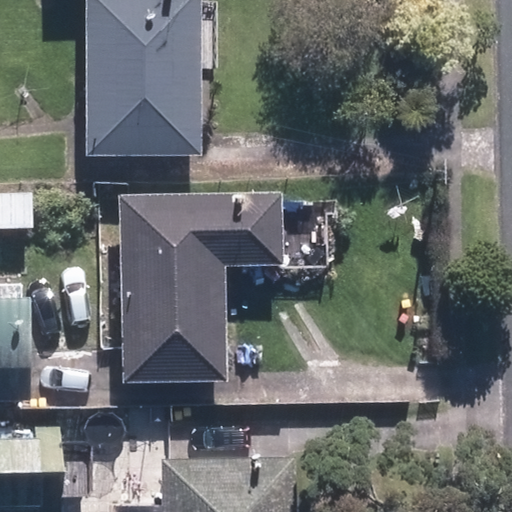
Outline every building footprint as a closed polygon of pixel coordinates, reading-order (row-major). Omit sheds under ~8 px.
[(206,0),(97,0),(98,147),(208,146),(206,0)] [(40,188),(0,187),(0,223),(40,224),(40,188)] [(286,189),(131,192),(135,374),(232,372),(230,256),(287,255),(286,189)] [(0,291),(0,390),(35,392),(38,292),(0,291)] [(0,427),(0,502),(51,504),(54,430),(0,427)] [(305,511),(303,449),(173,454),(174,511),(305,511)]
